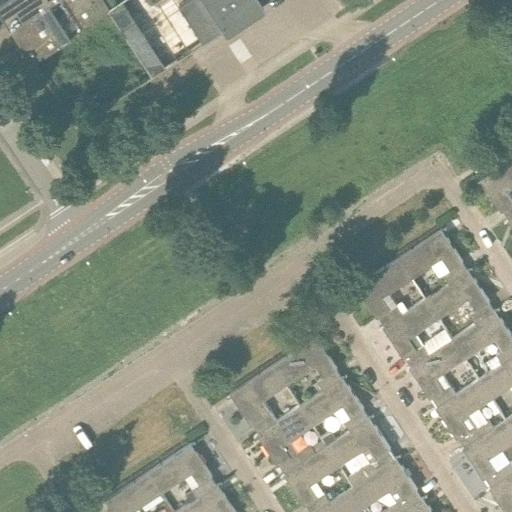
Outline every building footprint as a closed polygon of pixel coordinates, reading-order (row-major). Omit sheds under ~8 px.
[(0,0),(0,12),(8,25),(45,0),(0,0)] [(31,58),(108,7),(103,0),(45,0),(8,25),(31,59),(31,58)] [(185,0),(176,6),(199,42),(222,27),(253,7),(261,2),(264,0),(185,0)] [(508,217),(511,214),(511,197),(507,190),(511,186),(511,157),(480,178),(501,210),(503,209),(508,217)] [(400,255),(413,276),(442,257),(449,268),(443,273),(448,281),(467,269),(461,261),(462,260),(442,228),(400,255)] [(383,324),(408,308),(402,299),(396,303),(389,292),(413,276),(400,255),(355,284),(377,317),(379,316),(383,324)] [(462,330),(494,309),(468,268),(467,269),(448,281),(427,296),(440,316),(461,302),(469,313),(456,321),(462,330)] [(410,364),(434,348),(429,341),(424,345),(416,332),(440,316),(427,296),(408,308),(383,324),(382,324),(403,357),(405,356),(410,364)] [(454,336),(467,356),(495,338),(502,348),(496,353),(486,359),(492,368),(511,354),(511,334),(494,309),(462,330),(454,336)] [(273,364),(286,384),(317,363),(325,374),(318,379),(324,388),(341,377),(336,368),(337,367),(316,335),(273,364)] [(437,404),(460,389),(455,380),(450,383),(443,372),(467,356),(454,336),(434,348),(410,364),(409,365),(430,397),(432,396),(437,404)] [(480,376),(493,396),(511,384),(511,354),(492,368),(480,376)] [(259,431),(277,419),(263,399),(286,384),(273,364),(230,392),(251,424),(253,423),(259,431)] [(341,434),(368,417),(362,409),(364,408),(343,375),(341,377),(324,388),(301,403),(314,423),(336,409),(344,420),(336,425),(341,434)] [(464,445),(487,429),(483,421),(477,425),(469,412),(493,396),(480,376),(460,389),(437,404),(435,405),(457,437),(458,436),(464,445)] [(285,472),(303,459),(290,439),(314,423),(301,403),(277,419),(259,431),(257,432),(278,464),(280,463),(285,472)] [(490,485),(511,470),(511,469),(508,464),(504,467),(495,453),(511,442),(511,421),(508,415),(487,429),(464,445),(462,446),(483,478),(485,477),(490,485)] [(371,472),(395,457),(389,449),(391,448),(370,416),(368,417),(341,434),(327,444),(340,464),(363,449),(370,460),(366,463),(371,472)] [(190,500),(215,484),(209,475),(211,474),(190,442),(147,471),(160,491),(183,477),(190,488),(184,491),(190,500)] [(312,511),(334,497),(328,488),(323,491),(316,480),(340,464),(327,444),(303,459),(285,472),(284,473),(305,505),(307,504),(312,511)] [(355,483),(369,503),(396,485),(403,496),(397,500),(403,510),(421,498),(416,489),(418,488),(396,456),(395,457),(371,472),(355,483)] [(511,511),(511,470),(490,485),(489,486),(505,511),(511,511)] [(142,511),(139,505),(160,491),(147,471),(104,499),(112,511),(142,511)] [(235,511),(216,483),(215,484),(190,500),(174,511),(216,511),(217,511),(216,511),(235,511)] [(354,511),(369,503),(355,483),(334,497),(312,511),(311,511),(354,511)] [(433,511),(423,497),(421,498),(403,510),(398,511),(433,511)]
